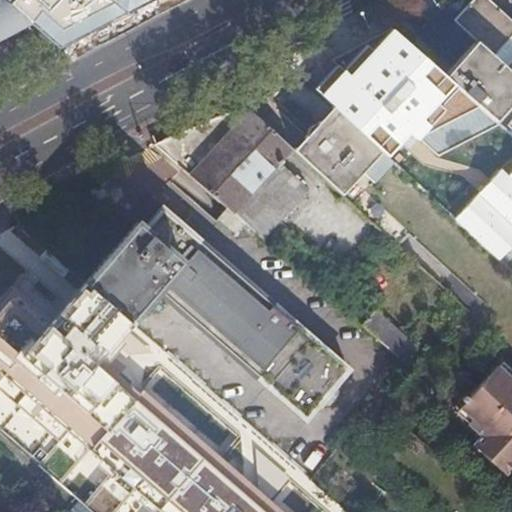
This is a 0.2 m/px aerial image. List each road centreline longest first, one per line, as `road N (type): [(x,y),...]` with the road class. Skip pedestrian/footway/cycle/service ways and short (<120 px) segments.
road 1 (primary): [(0,174),(300,19)]
road 2 (primary): [(229,0),(0,118)]
